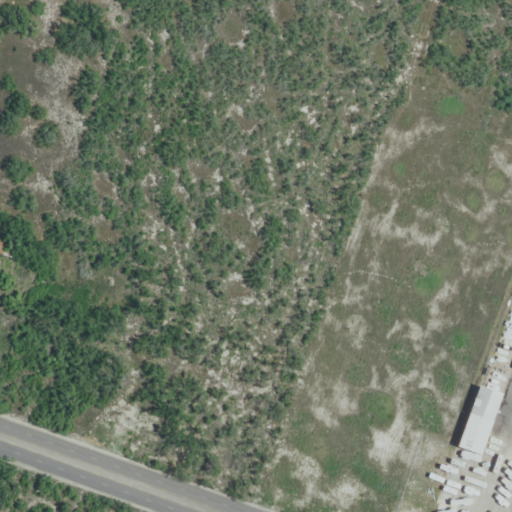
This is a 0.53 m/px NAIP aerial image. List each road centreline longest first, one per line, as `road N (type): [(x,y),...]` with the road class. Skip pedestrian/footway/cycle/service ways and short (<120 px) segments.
road 1 (secondary): [(252,511),(0,420)]
road 2 (secondary): [(0,441),(195,511)]
